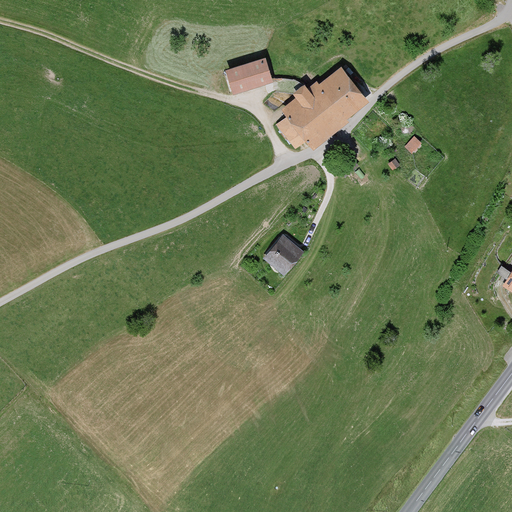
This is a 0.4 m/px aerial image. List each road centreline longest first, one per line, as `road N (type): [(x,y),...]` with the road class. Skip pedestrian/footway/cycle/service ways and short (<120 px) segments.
road 1 (residential): [(0,306),(314,149)]
road 2 (residential): [(314,149),(349,134),(406,72),(509,12),(511,0)]
road 3 (secondary): [(511,370),(408,511)]
